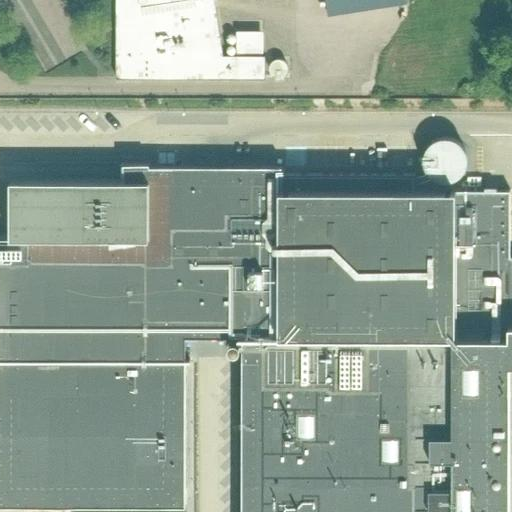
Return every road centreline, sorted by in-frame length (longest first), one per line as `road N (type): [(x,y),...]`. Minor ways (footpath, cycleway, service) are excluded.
road 1 (unknown): [(511,124),(145,129),(109,149),(0,147)]
road 2 (unknown): [(203,511),(201,360)]
